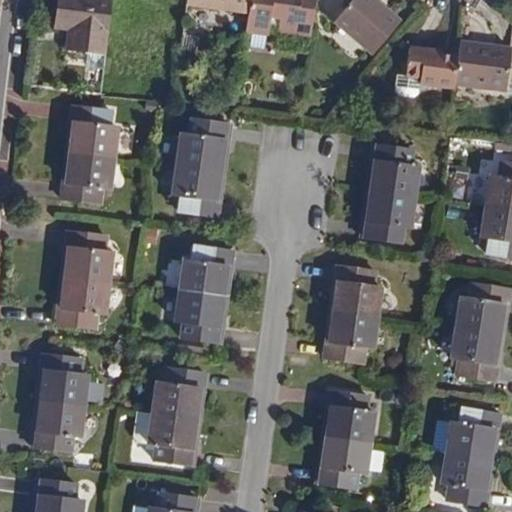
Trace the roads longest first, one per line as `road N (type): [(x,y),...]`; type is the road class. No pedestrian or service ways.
road 1 (residential): [(249,511),(297,150)]
road 2 (residential): [(0,153),(16,0)]
